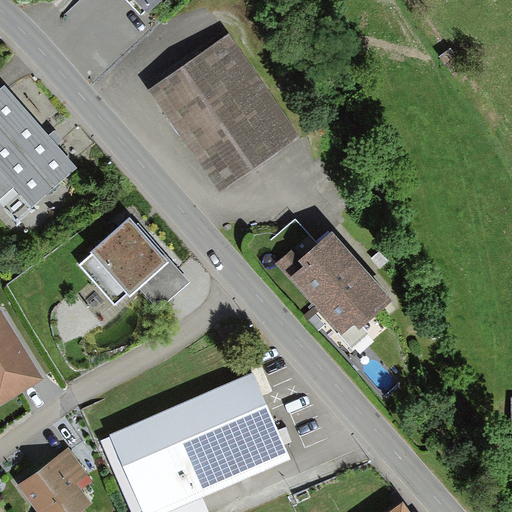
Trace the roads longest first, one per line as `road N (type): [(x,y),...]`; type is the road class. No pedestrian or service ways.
road 1 (tertiary): [(0,10),(451,511)]
road 2 (unknown): [(84,96),(227,0)]
road 3 (unknown): [(186,213),(251,201),(297,164)]
